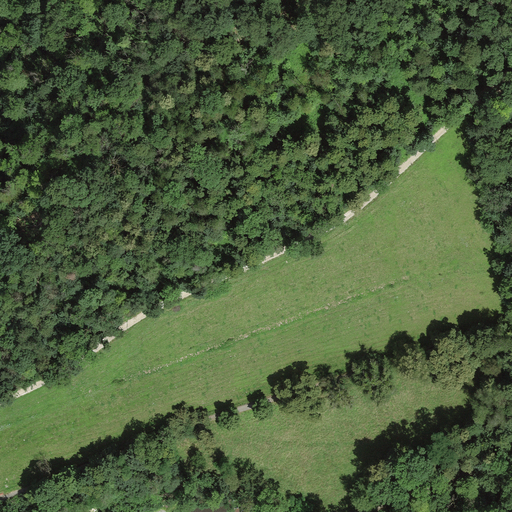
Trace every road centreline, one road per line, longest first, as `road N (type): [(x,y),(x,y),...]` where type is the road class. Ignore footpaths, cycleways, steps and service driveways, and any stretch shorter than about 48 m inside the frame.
road 1 (track): [(0,401),(50,378),(158,305),(338,222),(511,70)]
road 2 (track): [(0,502),(250,405),(511,326)]
road 3 (track): [(362,511),(487,466),(511,466)]
